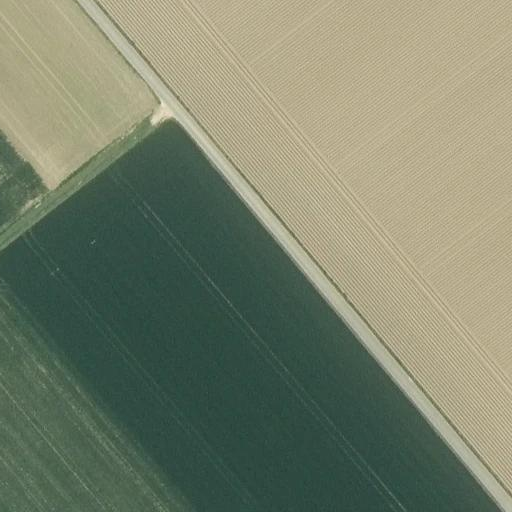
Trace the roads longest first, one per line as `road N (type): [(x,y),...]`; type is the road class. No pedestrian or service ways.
road 1 (track): [(82,0),(511,511)]
road 2 (track): [(0,245),(169,103)]
